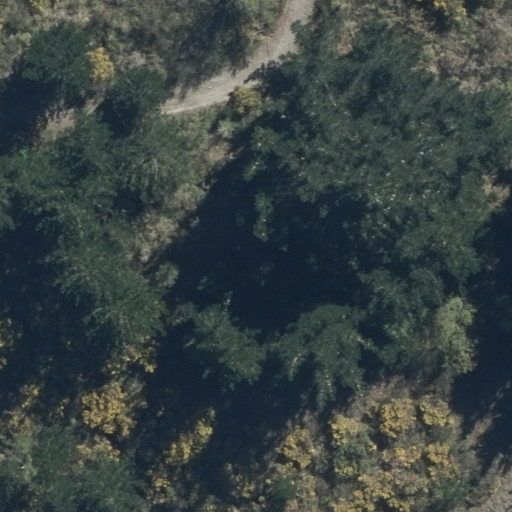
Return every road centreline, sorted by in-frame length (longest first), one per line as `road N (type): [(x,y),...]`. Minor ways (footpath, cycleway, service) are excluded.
road 1 (track): [(477,0),(484,29),(462,243),(511,302)]
road 2 (track): [(0,102),(152,86),(218,48),(234,0)]
